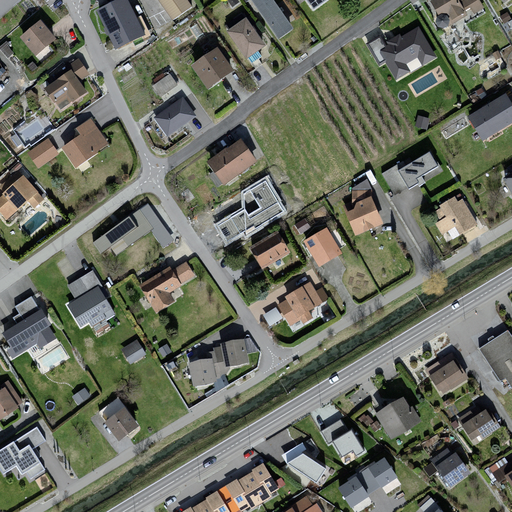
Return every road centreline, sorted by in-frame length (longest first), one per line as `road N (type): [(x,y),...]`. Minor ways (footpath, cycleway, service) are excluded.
road 1 (secondary): [(118,511),(441,318)]
road 2 (residential): [(154,174),(399,0)]
road 3 (residential): [(31,511),(277,363)]
road 4 (residential): [(277,363),(511,224)]
road 5 (residential): [(277,363),(154,174)]
road 6 (residential): [(154,174),(72,3)]
road 7 (residential): [(0,284),(154,174)]
road 8 (residential): [(441,318),(511,425)]
